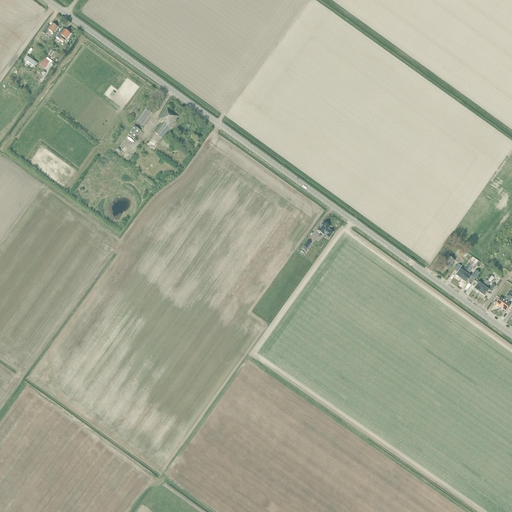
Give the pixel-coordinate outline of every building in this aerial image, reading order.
[(47,26),(42,33),(45,36),(48,31),(53,34),(57,28),(52,24),(50,27),(47,26)] [(58,34),(56,38),(60,41),(64,43),(70,34),(62,29),(58,34)] [(27,56),(24,60),(35,67),(37,64),(27,56)] [(50,63),(45,59),(40,65),(45,69),(50,63)] [(170,122),(173,124),(178,118),(167,109),(164,113),(172,119),(170,122)] [(146,110),(137,123),(143,127),(152,114),(146,110)] [(162,139),(173,124),(170,122),(172,119),(164,113),(159,120),(163,122),(162,123),(162,124),(155,134),(162,139)] [(134,126),(128,135),(134,140),(140,131),(134,126)] [(318,231),(317,232),(320,234),(321,233),(324,235),(329,238),(333,232),(330,230),(330,231),(328,230),(330,227),(324,222),(323,223),(323,222),(320,225),(321,226),(318,231)] [(459,256),(459,257),(462,259),(466,254),(463,252),(462,253),(459,250),(456,254),(459,256)] [(448,258),(442,266),(448,271),(454,262),(448,258)] [(456,277),(461,280),(470,267),(468,265),(462,273),(460,271),(456,277)] [(470,267),(461,280),(466,284),(470,278),(468,277),(473,269),(470,267)] [(475,271),(471,277),(475,280),(479,274),(475,271)] [(479,294),(488,282),(485,280),(481,286),(478,284),(474,290),(479,294)] [(490,283),(488,282),(479,294),(484,297),(488,292),(485,290),(490,283)] [(500,309),(509,297),(507,296),(503,301),(500,299),(495,305),(500,309)] [(511,299),(509,297),(500,309),(506,312),(510,306),(507,304),(511,299)]
